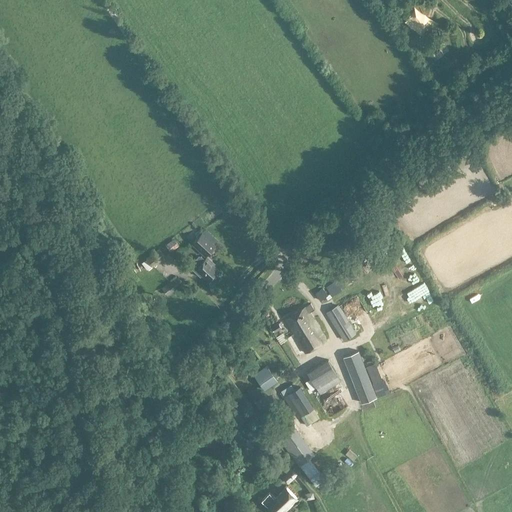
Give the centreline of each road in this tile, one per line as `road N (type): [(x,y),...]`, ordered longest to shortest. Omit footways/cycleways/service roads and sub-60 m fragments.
road 1 (unclassified): [(170,511),(207,361),(237,318),(376,176),(511,84)]
road 2 (track): [(284,267),(103,0)]
